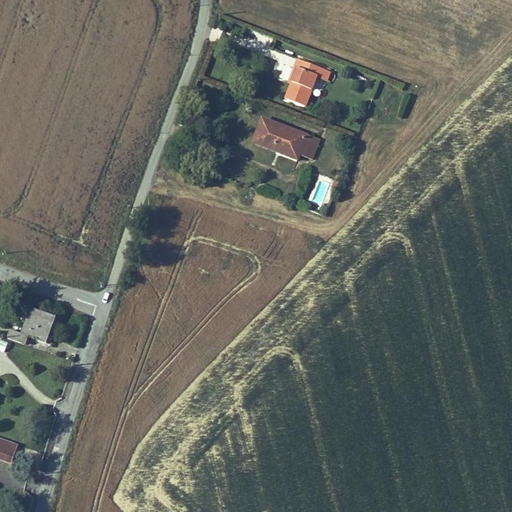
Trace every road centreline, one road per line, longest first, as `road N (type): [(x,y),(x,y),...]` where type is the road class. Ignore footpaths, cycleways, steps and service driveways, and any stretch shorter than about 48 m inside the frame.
road 1 (residential): [(205,0),(192,62),(102,306)]
road 2 (tertiary): [(102,306),(40,511)]
